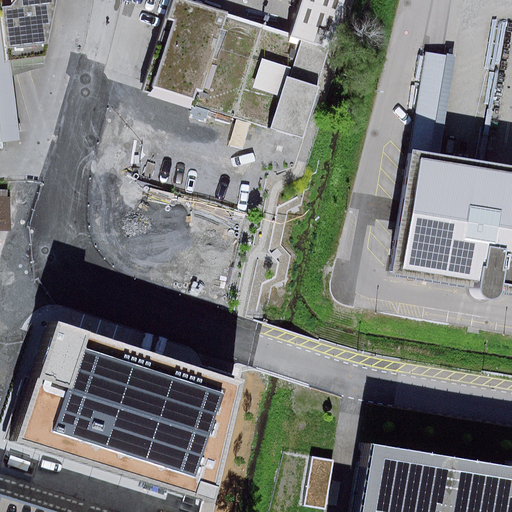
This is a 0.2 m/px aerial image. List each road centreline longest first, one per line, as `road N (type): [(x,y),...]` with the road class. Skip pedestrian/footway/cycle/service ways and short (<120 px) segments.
road 1 (residential): [(32,274),(339,376),(511,402)]
road 2 (residential): [(32,274),(107,0)]
